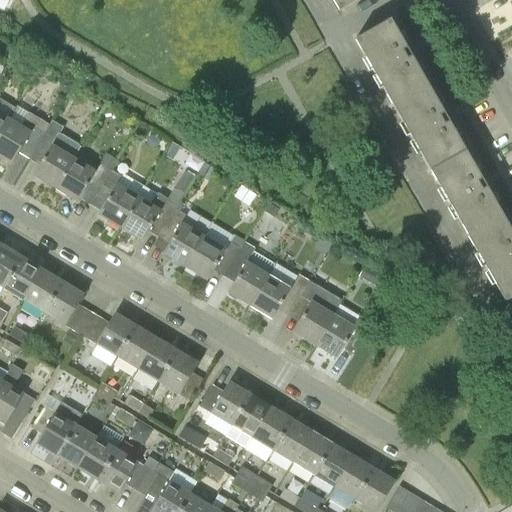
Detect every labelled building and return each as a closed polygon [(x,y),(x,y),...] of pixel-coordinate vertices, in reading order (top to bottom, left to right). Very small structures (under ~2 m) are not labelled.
[(331,0),(339,12),(360,0),(331,0)] [(505,302),(511,298),(511,232),(502,215),(465,150),(427,84),(390,20),(355,40),(392,105),(430,171),(467,236),(505,302)] [(0,134),(9,119),(15,109),(0,100),(0,84),(1,83),(0,82),(0,134)] [(22,147),(33,154),(49,126),(29,113),(21,126),(9,119),(0,134),(0,155),(13,163),(22,147)] [(56,189),(74,158),(80,147),(59,134),(63,128),(52,121),(49,126),(33,154),(29,160),(39,166),(33,176),(56,189)] [(134,133),(144,139),(149,130),(140,124),(134,133)] [(97,193),(110,171),(116,161),(106,155),(96,171),(74,158),(56,189),(78,202),(87,186),(97,193)] [(198,173),(207,179),(213,169),(204,164),(198,173)] [(98,215),(120,228),(139,197),(117,184),(121,178),(110,171),(97,193),(108,199),(98,215)] [(152,226),(162,232),(175,210),(179,204),(184,196),(173,190),(168,198),(161,210),(139,197),(120,228),(142,242),(152,226)] [(163,254),(185,267),(204,236),(182,223),(186,217),(175,210),(162,232),(172,238),(163,254)] [(217,265),(227,271),(240,249),(229,243),(225,249),(204,236),(185,267),(207,281),(217,265)] [(0,246),(0,287),(3,289),(22,258),(1,245),(0,246)] [(228,293),(250,306),(269,275),(247,262),(251,256),(240,249),(227,271),(237,277),(228,293)] [(3,289),(23,301),(42,270),(22,258),(3,289)] [(23,301),(44,314),(63,282),(42,270),(23,301)] [(282,304),(292,310),(309,283),(297,275),(289,288),(269,275),(250,306),(272,320),(282,304)] [(65,326),(76,333),(89,312),(78,305),(84,295),(63,282),(44,314),(65,326)] [(315,346),(334,314),(341,303),(309,283),(292,310),(302,316),(293,332),(315,346)] [(76,333),(86,339),(99,318),(89,312),(76,333)] [(96,345),(117,358),(135,326),(115,314),(109,324),(99,318),(86,339),(96,345)] [(334,314),(315,346),(337,359),(347,343),(357,349),(370,328),(359,321),(355,327),(334,314)] [(117,358),(138,370),(156,339),(135,326),(117,358)] [(24,345),(30,336),(14,327),(9,336),(24,345)] [(138,370),(158,383),(177,351),(156,339),(138,370)] [(16,358),(21,350),(6,341),(1,349),(16,358)] [(190,401),(203,380),(192,374),(198,364),(177,351),(158,383),(190,401)] [(3,382),(0,386),(0,422),(5,425),(11,415),(21,422),(34,401),(3,382)] [(200,407),(231,426),(250,395),(229,382),(223,392),(213,386),(200,407)] [(112,400),(117,392),(101,383),(97,391),(112,400)] [(107,409),(112,400),(97,391),(91,400),(107,409)] [(36,444),(57,456),(81,415),(48,395),(40,409),(42,410),(31,427),(42,434),(36,444)] [(231,426),(251,438),(270,407),(250,395),(231,426)] [(140,414),(145,406),(129,396),(123,404),(140,414)] [(140,414),(148,419),(153,411),(145,406),(140,414)] [(251,438),(272,451),(291,419),(270,407),(251,438)] [(131,427),(136,419),(120,410),(115,418),(131,427)] [(57,456),(78,469),(96,437),(76,425),(82,415),(81,415),(57,456)] [(272,451),(293,463),(312,432),(291,419),(272,451)] [(293,463),(313,476),(332,444),(312,432),(293,463)] [(78,469),(98,482),(117,450),(96,437),(78,469)] [(313,476),(334,488),(353,457),(332,444),(313,476)] [(227,467),(233,459),(217,449),(212,458),(227,467)] [(125,484),(141,493),(160,463),(149,457),(143,466),(117,450),(98,482),(119,494),(125,484)] [(334,488),(355,501),(374,469),(353,457),(334,488)] [(141,493),(156,503),(175,473),(160,463),(141,493)] [(219,481),(224,472),(209,463),(204,471),(219,481)] [(239,469),(234,477),(250,486),(254,478),(239,469)] [(373,511),(376,511),(380,505),(394,482),(374,469),(355,501),(373,511)] [(176,473),(150,511),(178,511),(190,494),(195,485),(176,473)] [(245,494),(250,486),(234,477),(229,485),(241,492),(245,494)] [(265,495),(270,486),(254,478),(250,486),(265,495)] [(260,503),(265,495),(250,486),(245,494),(260,503)] [(385,508),(391,511),(398,511),(409,494),(398,487),(385,508)] [(295,508),(301,499),(284,489),(278,498),(295,508)] [(178,511),(206,511),(211,506),(190,494),(178,511)] [(398,511),(413,511),(420,500),(409,494),(398,511)] [(234,511),(237,509),(239,506),(228,499),(220,511),(211,506),(206,511),(234,511)] [(295,508),(301,511),(312,511),(315,507),(301,499),(295,508)] [(428,511),(431,507),(420,500),(413,511),(428,511)] [(270,511),(290,511),(275,503),(270,511)]
